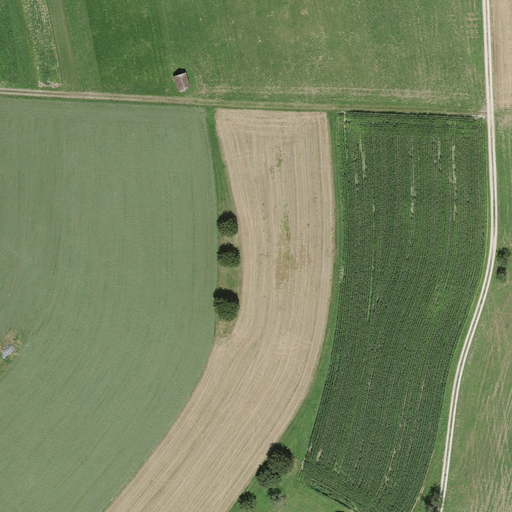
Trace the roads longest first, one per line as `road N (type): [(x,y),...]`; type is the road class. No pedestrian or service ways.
road 1 (track): [(484,0),(491,259),(455,380),(437,511)]
road 2 (track): [(0,91),(488,111)]
